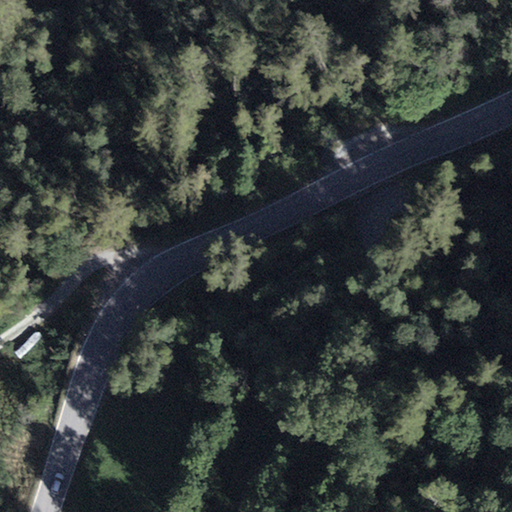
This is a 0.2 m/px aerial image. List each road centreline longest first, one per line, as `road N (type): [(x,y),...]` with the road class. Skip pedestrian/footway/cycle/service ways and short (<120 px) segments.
road 1 (tertiary): [(511,99),(208,247),(144,288),(120,311),(92,362),(46,511)]
road 2 (track): [(155,279),(119,258),(85,262),(37,317),(0,342)]
